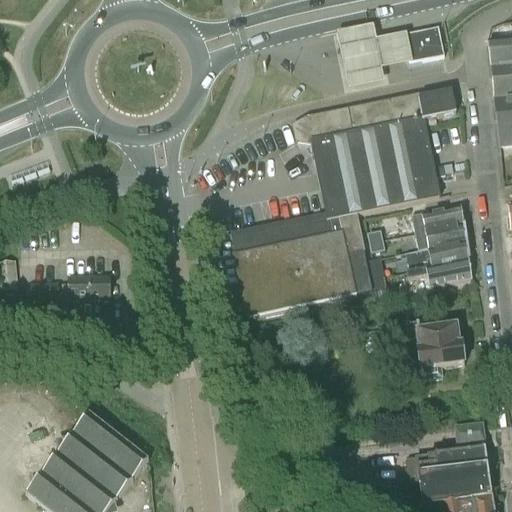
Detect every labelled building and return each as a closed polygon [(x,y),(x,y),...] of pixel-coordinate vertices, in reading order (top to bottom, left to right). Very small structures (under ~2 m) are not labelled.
[(373,25),(334,33),(343,79),(413,65),(406,34),(376,40),(373,25)] [(403,40),(409,69),(444,62),(439,33),(403,40)] [(511,44),(489,47),(495,107),(500,153),(511,151),(511,44)] [(312,150),(325,213),(326,220),(231,239),(236,261),(237,261),(250,324),(357,302),(356,301),(372,297),(373,299),(373,298),(370,285),(367,266),(366,266),(364,257),(365,257),(357,221),(440,204),(427,141),(424,127),(456,121),(451,97),(421,103),(420,99),(306,123),(292,131),(296,147),(312,150)] [(447,202),(448,210),(464,207),(462,200),(447,202)] [(460,211),(411,221),(418,256),(466,247),(460,212),(460,211)] [(379,236),(366,239),(370,258),(383,255),(379,236)] [(418,256),(406,258),(406,262),(409,277),(468,266),(466,247),(418,256)] [(0,290),(2,290),(3,299),(19,298),(16,266),(15,266),(14,256),(0,256),(0,290)] [(367,266),(370,285),(384,282),(380,264),(367,266)] [(409,277),(405,278),(406,287),(426,283),(428,294),(471,285),(468,266),(409,277)] [(111,304),(110,280),(69,282),(70,290),(58,290),(34,291),(35,307),(59,306),(59,305),(70,304),(70,306),(111,304)] [(370,285),(373,298),(386,296),(387,296),(384,282),(370,285)] [(386,296),(373,298),(375,308),(388,306),(386,296)] [(426,327),(407,330),(409,342),(417,341),(419,355),(417,356),(421,376),(422,376),(423,385),(442,383),(440,373),(465,369),(461,350),(459,350),(456,331),(427,335),(426,327)] [(380,349),(402,346),(400,330),(378,334),(380,349)] [(0,511),(0,465),(91,456),(93,479),(111,477),(114,503),(141,500),(132,421),(0,434),(0,511)] [(457,451),(484,447),(481,430),(455,434),(457,451)] [(415,463),(406,464),(410,496),(420,495),(422,504),(415,504),(416,511),(419,511),(421,511),(422,511),(438,510),(438,511),(493,503),(489,475),(485,454),(454,458),(451,434),(412,439),(415,463)] [(114,503),(110,504),(110,511),(142,511),(141,500),(114,503)] [(421,511),(419,511),(493,511),(493,503),(438,511),(438,510),(422,511),(421,511)]
